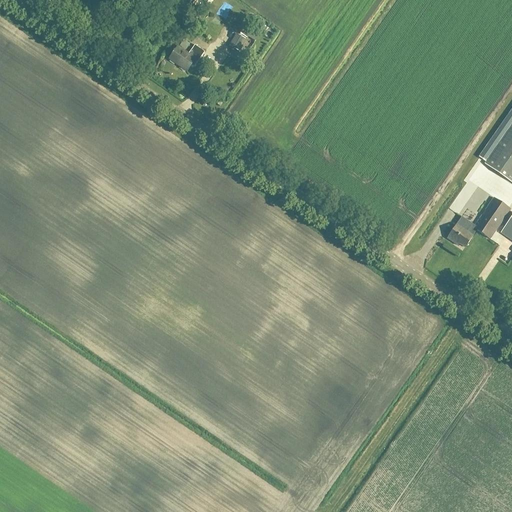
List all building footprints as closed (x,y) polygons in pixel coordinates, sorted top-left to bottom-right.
[(198,20),(203,13),(198,11),(194,17),(198,20)] [(198,61),(205,52),(195,45),(189,54),(178,47),(170,59),(187,72),(196,59),(198,61)] [(511,126),(485,164),(511,182),(511,126)] [(474,228),(477,230),(491,239),(511,210),(494,198),(475,226),(474,228)] [(475,226),(470,223),(462,217),(448,239),(459,246),(460,244),(466,248),(473,237),(473,236),(477,230),(474,228),(475,226)] [(501,234),(511,240),(511,218),(510,218),(501,234)]
